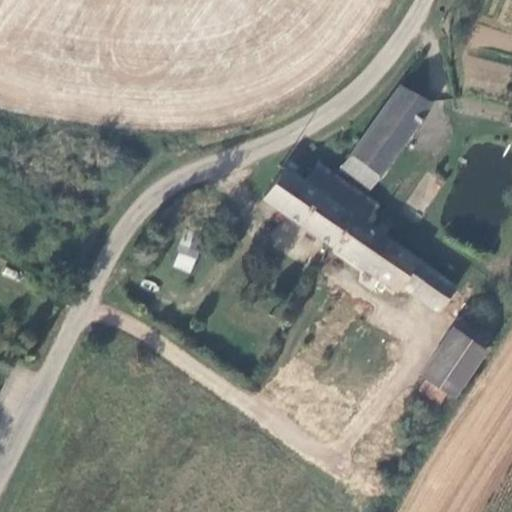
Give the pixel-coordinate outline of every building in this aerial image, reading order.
[(428,107),(398,85),(341,166),(369,187),(428,107)] [(265,202),(330,247),(364,197),(335,177),(318,166),(305,185),(284,173),(265,202)] [(364,197),(330,247),(397,292),(400,288),(437,314),(454,289),(366,229),(378,207),(364,197)] [(190,272),(197,249),(180,244),(172,267),(190,272)] [(423,378),(454,402),(485,357),(454,335),(423,378)]
